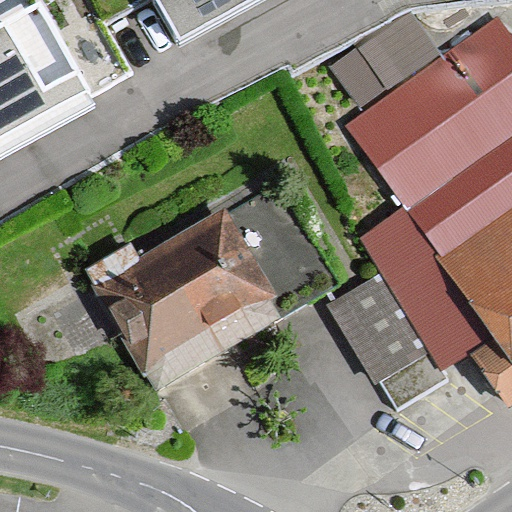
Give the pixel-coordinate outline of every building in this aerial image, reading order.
[(283,0),(150,0),(181,56),(283,0)] [(0,153),(87,106),(36,14),(0,33),(0,153)] [(430,61),(398,14),(328,61),(360,108),(430,61)] [(432,252),(511,197),(511,36),(497,15),(430,61),(360,108),(340,121),(392,197),(356,221),(348,227),(377,269),(324,306),(395,410),(448,374),(443,366),(467,350),(488,335),(432,252)] [(504,405),(511,399),(511,197),(432,252),(488,335),(467,350),(504,405)] [(268,292),(220,206),(85,282),(133,367),(268,292)]
